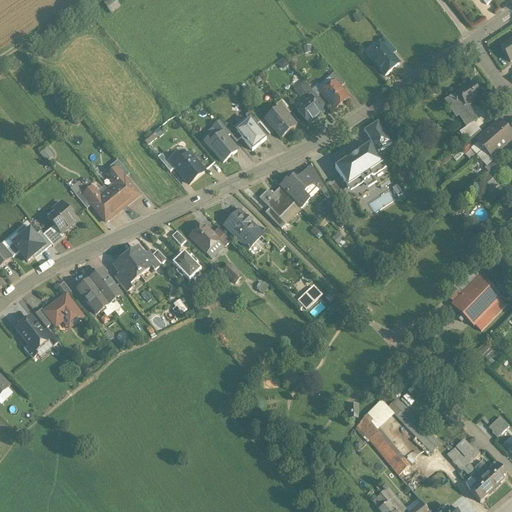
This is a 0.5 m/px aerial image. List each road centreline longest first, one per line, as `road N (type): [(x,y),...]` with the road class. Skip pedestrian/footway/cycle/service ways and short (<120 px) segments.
road 1 (residential): [(229,185),(511,472)]
road 2 (residential): [(229,185),(327,135),(467,43)]
road 3 (residential): [(0,302),(51,267),(229,185)]
